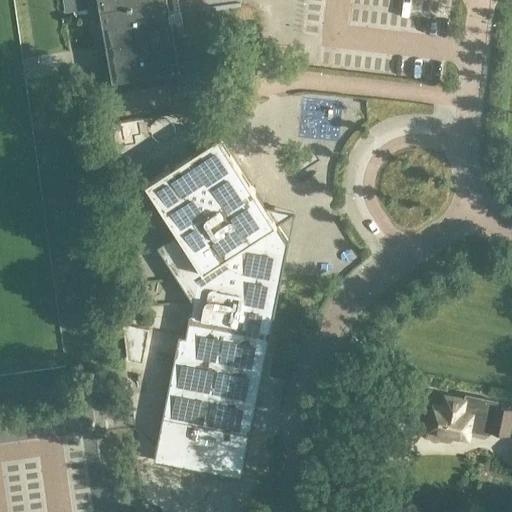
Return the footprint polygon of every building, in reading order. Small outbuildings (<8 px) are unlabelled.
[(63,0),(65,12),(87,9),(86,0),(63,0)] [(138,88),(136,76),(154,73),(157,85),(181,80),(166,0),(97,0),(106,45),(111,45),(115,66),(109,67),(114,92),(138,88)] [(219,135),(145,183),(178,233),(157,247),(190,309),(185,336),(178,335),(172,369),(178,370),(169,420),(243,435),(263,369),(288,243),(219,135)] [(149,329),(123,324),(127,360),(142,362),(149,329)] [(489,431),(507,435),(511,412),(511,410),(495,407),(496,402),(466,395),(465,400),(445,396),(442,407),(432,405),(427,430),(468,438),(470,425),(489,429),(489,431)] [(5,423),(100,419),(101,421),(123,420),(122,399),(4,405),(5,423)]
